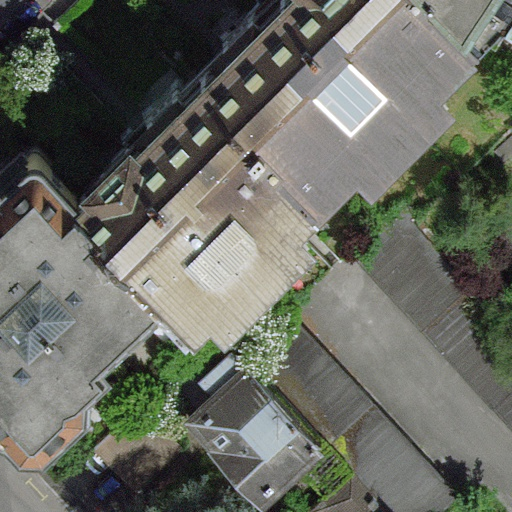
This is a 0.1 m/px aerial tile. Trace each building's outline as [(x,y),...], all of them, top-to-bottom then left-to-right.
[(478,17),(461,0),(283,0),(214,70),(319,174),(361,133),(374,146),(448,73),(435,58),(478,17)] [(511,0),(461,0),(478,17),(511,51),(511,0)] [(319,174),(214,70),(90,190),(161,271),(188,301),(215,278),(227,291),(312,210),(296,196),(319,174)] [(161,271),(90,190),(43,139),(35,138),(0,171),(0,395),(13,410),(19,416),(47,417),(79,388),(84,384),(84,361),(105,341),(96,333),(161,271)] [(511,330),(418,207),(367,246),(450,353),(468,340),(511,397),(511,408),(467,443),(511,502),(511,330)] [(316,391),(346,361),(305,322),(276,352),(316,391)] [(248,340),(188,402),(279,491),(340,429),(248,340)] [(467,419),(469,377),(436,375),(434,417),(467,419)] [(106,417),(79,388),(47,417),(19,416),(13,410),(5,417),(53,468),(106,417)]
